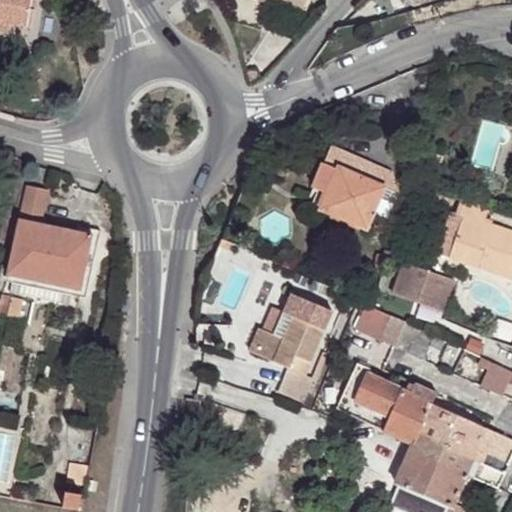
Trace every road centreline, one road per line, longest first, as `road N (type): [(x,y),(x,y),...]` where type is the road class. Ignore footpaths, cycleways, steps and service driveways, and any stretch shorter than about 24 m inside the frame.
road 1 (residential): [(264,100),(445,34),(511,20)]
road 2 (secondary): [(163,275),(137,511)]
road 3 (residential): [(264,100),(348,0)]
